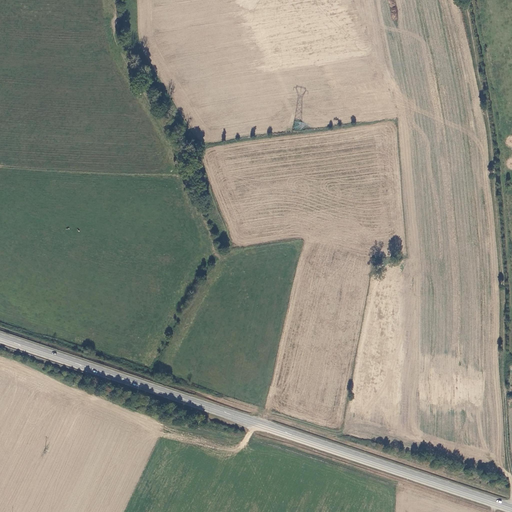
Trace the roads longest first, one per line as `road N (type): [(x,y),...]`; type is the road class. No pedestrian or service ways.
road 1 (primary): [(511,508),(0,337)]
road 2 (track): [(511,479),(495,186),(466,0)]
